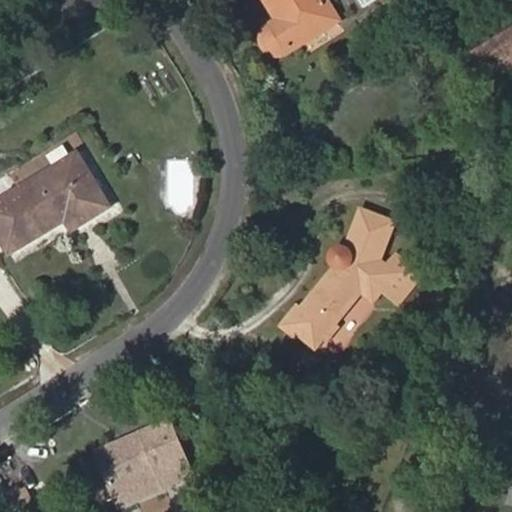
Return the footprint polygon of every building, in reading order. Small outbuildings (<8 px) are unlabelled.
[(343,22),(329,0),(266,0),(281,22),(273,27),(268,32),(267,38),(267,40),(268,48),(271,52),(275,55),(279,57),(285,56),(288,56),(343,22)] [(470,69),(494,53),(464,3),(439,18),(470,69)] [(75,231),(113,208),(82,155),(0,204),(0,233),(13,253),(68,220),(75,231)] [(388,292),(403,302),(430,269),(407,249),(394,265),(385,260),(400,220),(365,210),(350,248),(346,248),(343,248),(337,251),(334,253),(331,257),(331,261),(330,264),(332,268),(334,271),(300,312),(311,321),(299,336),(318,351),(325,342),(338,327),(364,295),(378,304),(388,292)] [(297,340),(299,336),(311,321),(300,312),(298,309),(281,328),(297,340)] [(325,342),(331,346),(344,331),(338,327),(325,342)] [(174,423),(160,429),(182,479),(195,473),(174,423)] [(123,504),(182,479),(160,429),(101,454),(123,504)] [(107,511),(123,504),(101,454),(85,461),(107,511)] [(473,474),(492,480),(497,463),(477,457),(473,474)]
